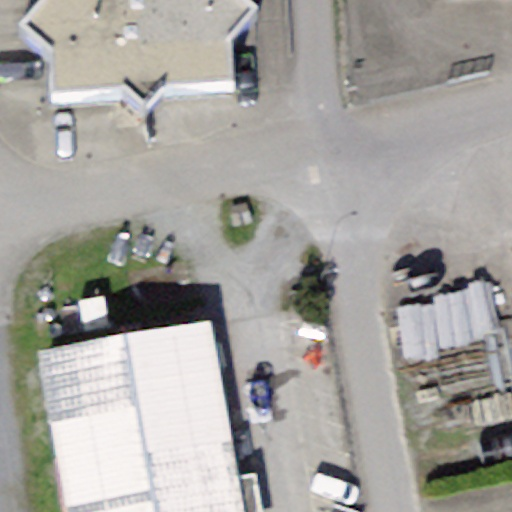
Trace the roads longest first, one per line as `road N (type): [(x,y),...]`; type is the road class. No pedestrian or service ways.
road 1 (unclassified): [(391,511),(334,139)]
road 2 (unclassified): [(0,207),(334,139)]
road 3 (unclassified): [(334,139),(511,101)]
